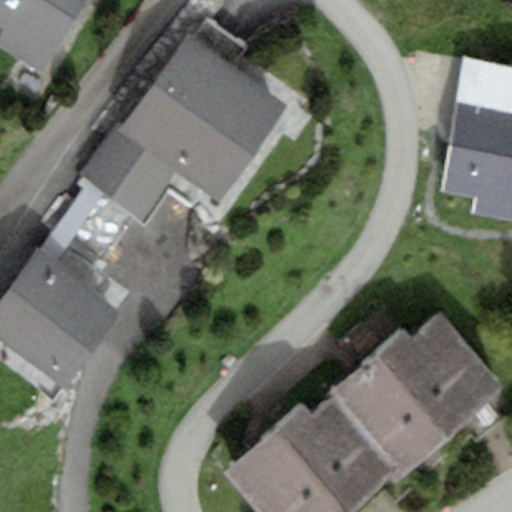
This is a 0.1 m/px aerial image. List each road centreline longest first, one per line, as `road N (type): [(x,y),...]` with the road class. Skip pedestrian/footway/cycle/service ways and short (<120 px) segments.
road 1 (unclassified): [(323,0),(385,73),(391,162),(369,242),(312,321),(185,459),(179,511)]
road 2 (unclassified): [(69,511),(71,453),(86,396),(115,341),(153,298),(163,227)]
road 3 (unclassified): [(162,0),(55,135),(0,226)]
